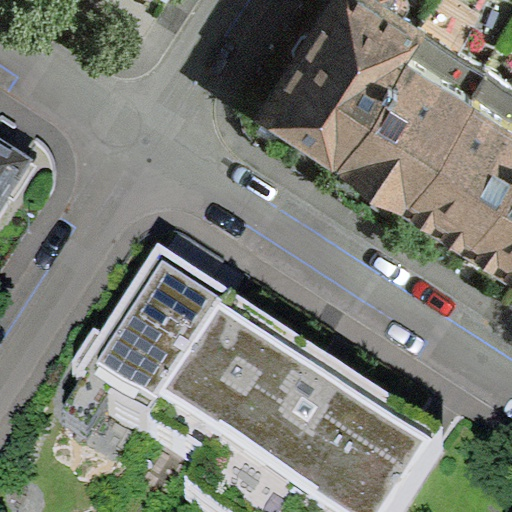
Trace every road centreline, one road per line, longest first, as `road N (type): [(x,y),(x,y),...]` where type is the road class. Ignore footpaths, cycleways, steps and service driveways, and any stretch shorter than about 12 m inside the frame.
road 1 (residential): [(511,375),(151,144)]
road 2 (residential): [(0,376),(151,144)]
road 3 (residential): [(151,144),(0,49)]
road 4 (residential): [(151,144),(239,0)]
